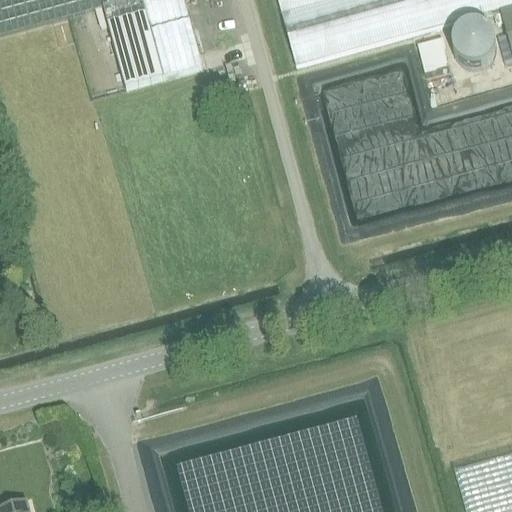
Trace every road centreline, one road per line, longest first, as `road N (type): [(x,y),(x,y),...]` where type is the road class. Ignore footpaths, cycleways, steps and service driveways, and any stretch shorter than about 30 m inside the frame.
road 1 (unclassified): [(0,403),(328,313)]
road 2 (unclassified): [(328,313),(243,0)]
road 3 (unclassified): [(328,313),(511,263)]
